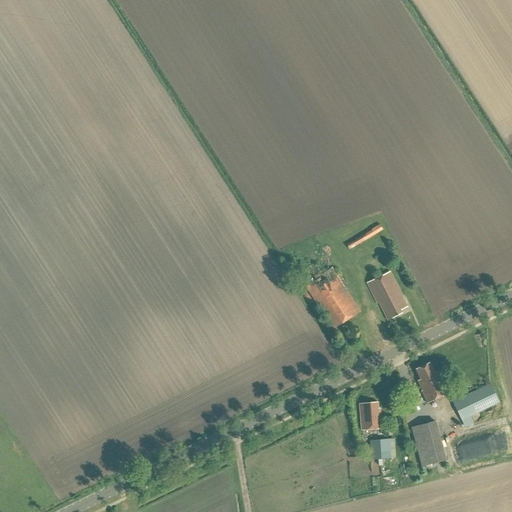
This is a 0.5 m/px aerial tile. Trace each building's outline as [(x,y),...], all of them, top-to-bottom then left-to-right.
[(349,250),(383,230),(379,225),(371,230),(372,230),(357,238),(358,239),(346,245),(349,250)] [(360,312),(346,290),(331,268),(305,285),(333,329),(360,312)] [(390,272),(368,284),(378,303),(380,303),(389,321),(402,314),(400,311),(408,307),(390,272)] [(448,395),(437,373),(433,374),(428,364),(415,371),(419,381),(417,382),(421,392),(420,393),(426,406),(448,395)] [(473,425),(470,418),(500,404),(490,385),(453,403),(466,429),(473,425)] [(378,403),(359,404),(361,430),(382,429),(381,418),(380,408),(378,409),(378,403)] [(436,422),(411,428),(421,468),(447,461),(436,422)] [(398,458),(397,439),(372,440),(373,460),(398,458)]
